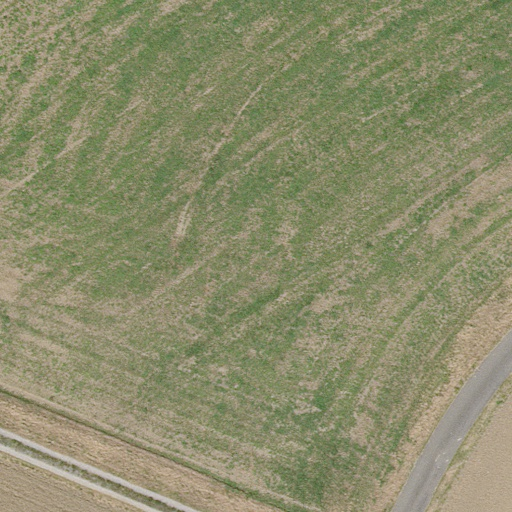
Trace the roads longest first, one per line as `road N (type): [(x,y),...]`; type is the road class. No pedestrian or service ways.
road 1 (track): [(0,420),(220,511)]
road 2 (track): [(511,341),(415,511)]
